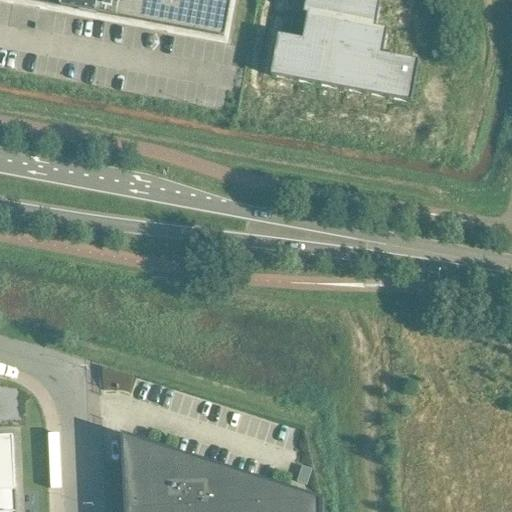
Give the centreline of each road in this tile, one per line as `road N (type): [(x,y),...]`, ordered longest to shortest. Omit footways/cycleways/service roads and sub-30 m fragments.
road 1 (primary): [(511,261),(0,166)]
road 2 (primary): [(0,206),(511,283)]
road 3 (unclassified): [(77,511),(68,378),(0,351)]
